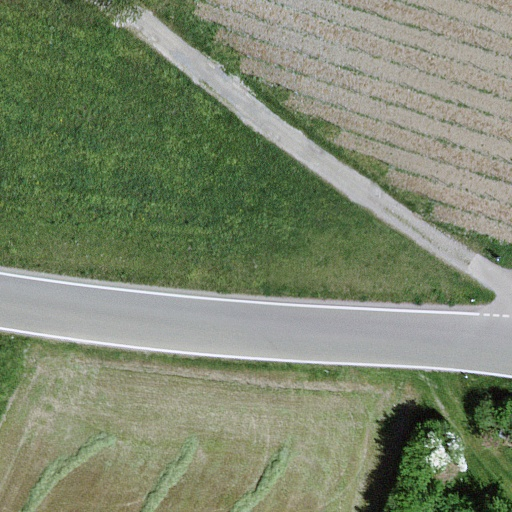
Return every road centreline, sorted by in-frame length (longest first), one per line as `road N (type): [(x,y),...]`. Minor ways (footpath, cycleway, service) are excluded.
road 1 (tertiary): [(511,349),(294,336),(0,301)]
road 2 (track): [(511,287),(98,0)]
